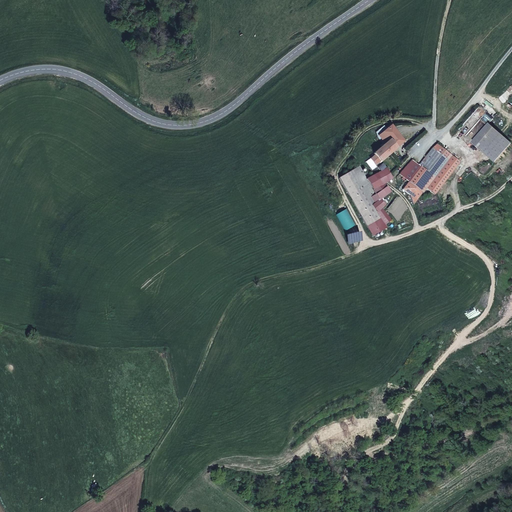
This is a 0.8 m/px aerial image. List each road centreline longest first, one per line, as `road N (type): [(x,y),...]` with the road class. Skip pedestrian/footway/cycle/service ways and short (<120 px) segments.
road 1 (track): [(511,175),(419,230),(242,291),(147,464)]
road 2 (secondary): [(369,0),(198,123),(156,121),(74,72),(29,70),(0,80)]
road 3 (track): [(438,135),(432,114),(447,0)]
